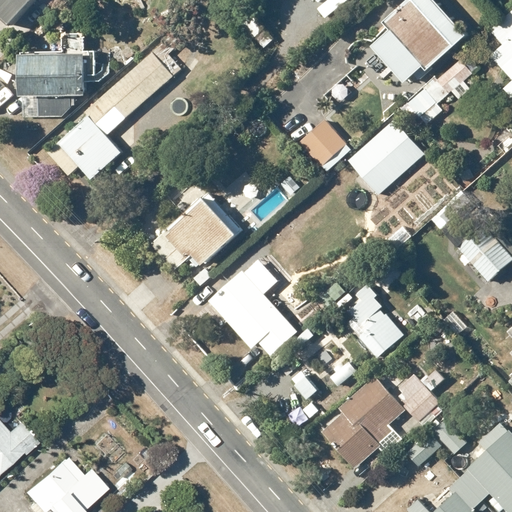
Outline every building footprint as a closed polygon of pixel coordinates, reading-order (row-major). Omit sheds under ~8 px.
[(40,0),(0,0),(0,18),(13,30),(40,0)] [(471,38),(435,0),(410,0),(386,23),(395,33),(379,48),(412,83),(418,78),(422,83),(471,38)] [(23,54),(23,119),(76,119),(76,98),(90,98),(89,52),(85,54),(85,35),(66,35),(66,54),(23,54)] [(89,116),(49,155),(70,177),(82,166),(95,180),(125,152),(110,137),(182,69),(158,44),(86,113),(89,116)] [(477,72),(465,58),(411,104),(428,123),(444,110),(439,104),(453,93),(459,100),(472,90),(465,82),(477,72)] [(430,156),(397,120),(351,161),(384,197),(430,156)] [(354,148),(329,121),(305,143),(330,170),(354,148)] [(250,229),(215,190),(155,245),(179,272),(199,254),(210,266),(250,229)] [(319,236),(302,217),(268,248),(294,278),(313,261),(303,249),(319,236)] [(456,246),(492,283),(508,267),(511,263),(511,252),(482,221),(456,246)] [(256,281),(247,272),(214,303),(255,346),(261,341),(273,353),(297,330),(272,303),(281,295),(265,278),(256,281)] [(381,295),(368,283),(358,293),(362,300),(350,310),(358,319),(353,323),(382,355),(405,334),(385,312),(387,307),(377,298),(381,295)] [(355,354),(331,375),(342,388),(366,366),(355,354)] [(324,394),(307,372),(295,380),(312,403),(324,394)] [(444,402),(417,372),(398,389),(409,401),(405,405),(411,411),(421,423),(444,402)] [(405,405),(378,376),(341,409),(346,415),(327,433),(358,468),(384,445),(389,450),(403,438),(393,427),(411,411),(405,405)] [(420,495),(406,508),(409,511),(475,511),(494,492),(511,510),(511,427),(501,416),(471,444),(479,453),(444,486),(453,495),(436,511),(420,495)] [(471,444),(448,419),(410,454),(421,467),(446,444),(457,456),(471,444)] [(10,433),(0,422),(0,477),(37,441),(20,424),(10,433)] [(84,511),(101,496),(64,458),(28,493),(46,511),(84,511)]
